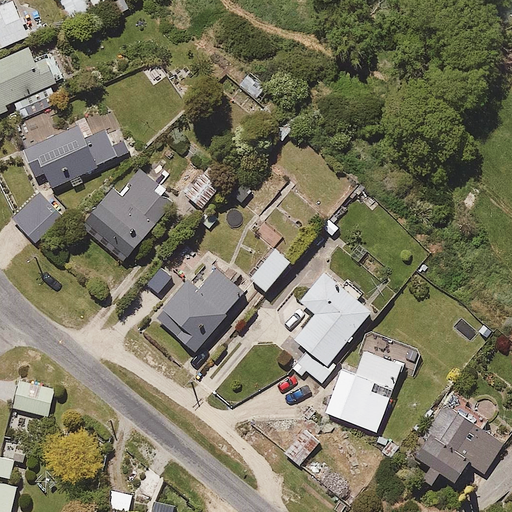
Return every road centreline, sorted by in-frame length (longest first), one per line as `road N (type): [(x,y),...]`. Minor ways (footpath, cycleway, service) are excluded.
road 1 (track): [(224,0),(374,74),(437,95),(477,138),(488,181),(511,212)]
road 2 (residential): [(260,511),(0,294)]
